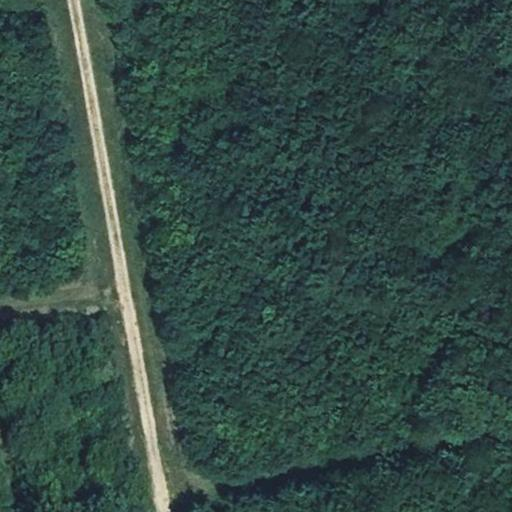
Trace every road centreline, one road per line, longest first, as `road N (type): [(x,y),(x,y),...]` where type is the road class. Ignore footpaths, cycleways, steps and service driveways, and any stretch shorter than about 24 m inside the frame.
road 1 (track): [(131,284),(81,0)]
road 2 (track): [(169,511),(131,284)]
